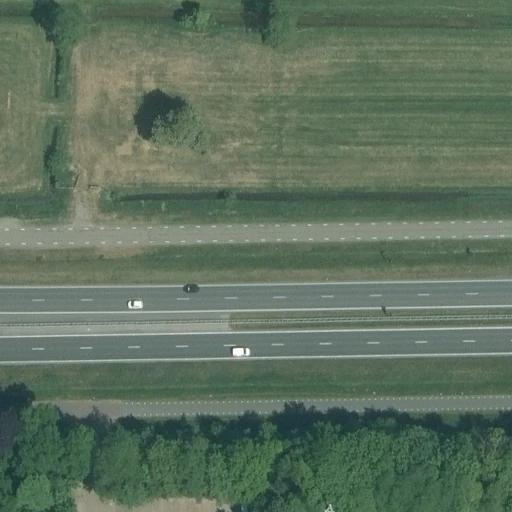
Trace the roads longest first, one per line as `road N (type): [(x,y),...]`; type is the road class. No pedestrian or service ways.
road 1 (unclassified): [(0,418),(511,403)]
road 2 (trunk): [(0,351),(511,342)]
road 3 (unclassified): [(0,237),(511,228)]
road 4 (trunk): [(511,294),(0,299)]
